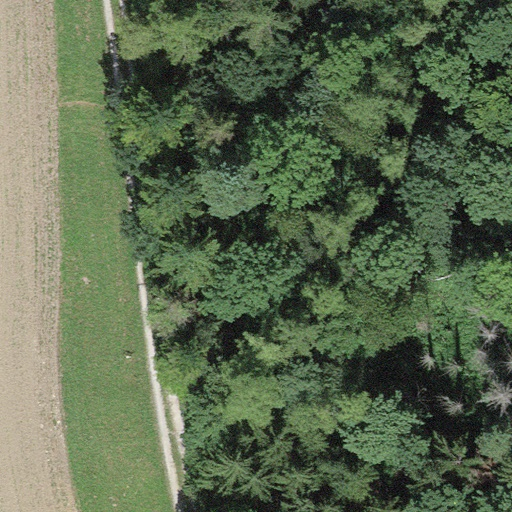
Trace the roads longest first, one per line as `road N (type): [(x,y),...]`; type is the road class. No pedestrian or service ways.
road 1 (track): [(184,511),(102,127),(98,0)]
road 2 (track): [(176,449),(212,387),(344,0)]
